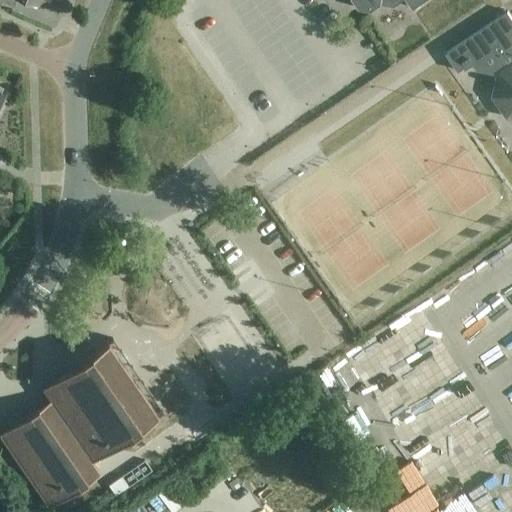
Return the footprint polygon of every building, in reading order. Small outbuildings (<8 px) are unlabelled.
[(406,0),(412,9),(425,0),(352,0),(358,9),(370,11),(381,4),(394,6),(402,0),(406,0)] [(511,19),(507,12),(446,53),(457,71),(472,61),(477,68),(499,73),(494,96),(508,115),(511,116),(511,19)] [(355,93),(362,105),(401,84),(394,71),(355,93)] [(49,399),(1,432),(52,505),(99,473),(91,461),(157,415),(107,342),(40,387),(49,399)] [(303,437),(315,453),(324,446),(312,430),(303,437)]
